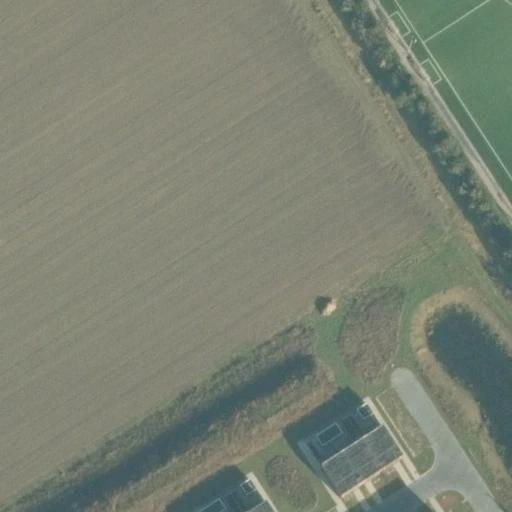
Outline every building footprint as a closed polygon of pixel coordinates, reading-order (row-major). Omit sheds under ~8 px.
[(366,406),(355,413),(362,423),(372,417),(366,406)] [(335,426),(324,433),(331,443),(341,437),(335,426)] [(381,430),(361,444),(381,474),(401,461),(381,430)] [(324,433),(314,440),(321,450),(331,443),(324,433)] [(361,444),(340,457),(360,488),(381,474),(361,444)] [(340,457),(320,470),(340,501),(360,488),(340,457)] [(249,482),(239,489),(246,499),(256,492),(249,482)] [(224,511),(218,502),(208,509),(210,511),(224,511)]
